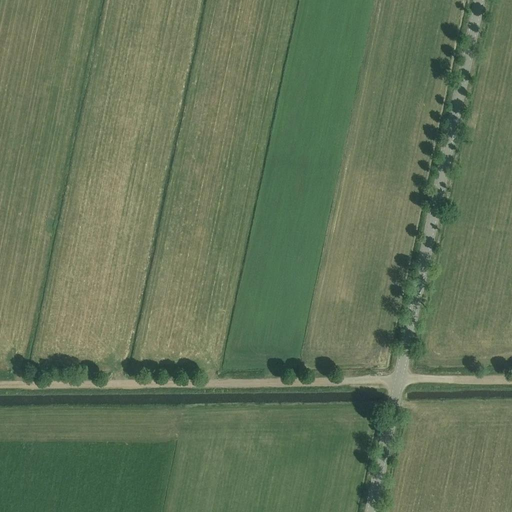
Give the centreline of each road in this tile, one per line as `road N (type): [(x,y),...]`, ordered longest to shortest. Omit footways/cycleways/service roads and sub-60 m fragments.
road 1 (tertiary): [(371,511),(480,0)]
road 2 (track): [(0,385),(511,379)]
